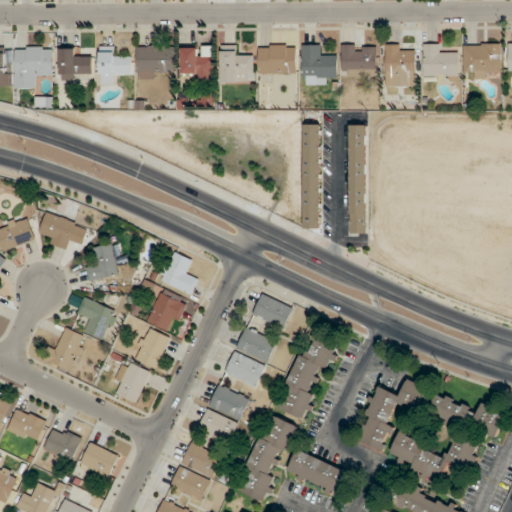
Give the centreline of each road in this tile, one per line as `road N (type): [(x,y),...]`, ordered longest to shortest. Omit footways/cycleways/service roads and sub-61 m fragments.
road 1 (secondary): [(511,337),(350,273),(139,169),(0,120)]
road 2 (secondary): [(0,157),(111,196),(427,342),(511,371)]
road 3 (residential): [(0,14),(511,10)]
road 4 (residential): [(117,511),(256,226)]
road 5 (residential): [(0,359),(155,435)]
